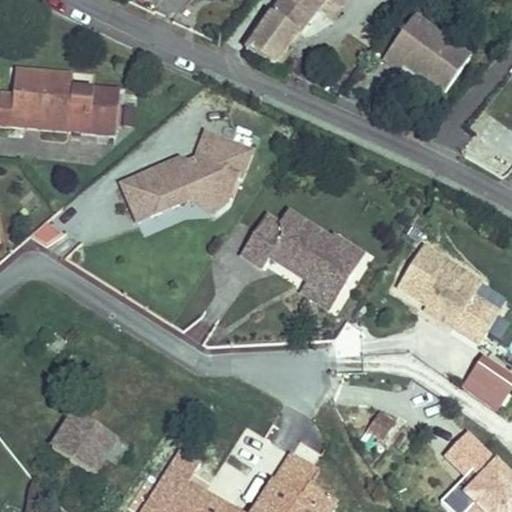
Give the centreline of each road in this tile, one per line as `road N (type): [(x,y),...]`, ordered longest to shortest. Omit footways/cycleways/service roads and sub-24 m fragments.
road 1 (residential): [(83,0),(511,200)]
road 2 (residential): [(0,285),(18,269),(44,264),(201,360),(312,371)]
